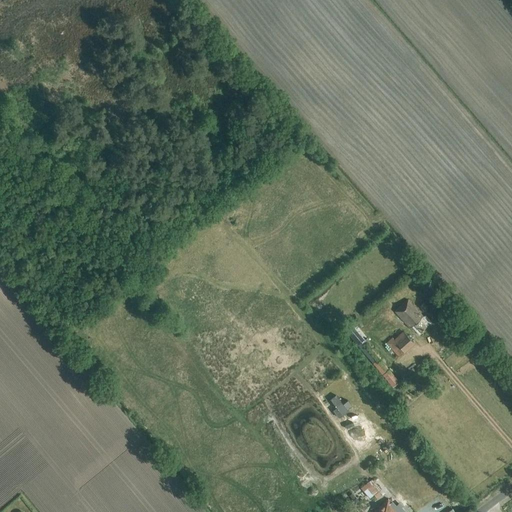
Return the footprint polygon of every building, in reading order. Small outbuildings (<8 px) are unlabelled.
[(420,333),(429,325),(408,300),(395,312),(410,329),(414,325),(420,333)] [(452,307),(442,316),(445,320),(452,314),(451,313),(455,310),(452,307)] [(345,330),(358,346),(365,340),(353,324),(345,330)] [(412,343),(404,332),(395,340),(393,338),(387,343),(398,356),(404,351),(412,343)] [(395,376),(389,382),(393,386),(399,381),(395,376)] [(370,481),(360,488),(370,498),(378,491),(381,490),(372,479),(370,481)] [(428,504),(429,507),(423,509),(424,511),(442,511),(449,509),(443,496),(428,504)] [(388,499),(373,511),(403,511),(406,510),(396,498),(391,502),(388,499)]
